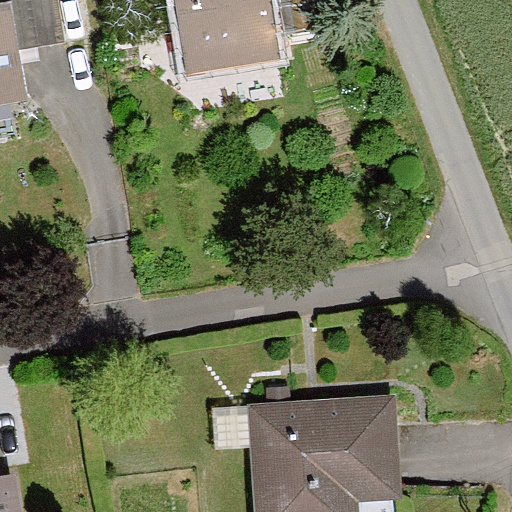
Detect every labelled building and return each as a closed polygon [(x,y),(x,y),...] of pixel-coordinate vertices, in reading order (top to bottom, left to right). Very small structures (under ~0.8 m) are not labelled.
[(8,0),(0,0),(0,101),(24,98),(16,48),(8,0)] [(55,0),(8,0),(16,48),(43,44),(62,41),(55,0)] [(177,0),(189,71),(276,57),(273,36),(266,0),(177,0)] [(315,0),(266,0),(273,36),(320,28),(315,0)] [(394,399),(254,405),(258,511),(353,511),(353,496),(398,494),(396,454),(394,399)] [(0,511),(18,511),(13,477),(0,478),(0,511)]
